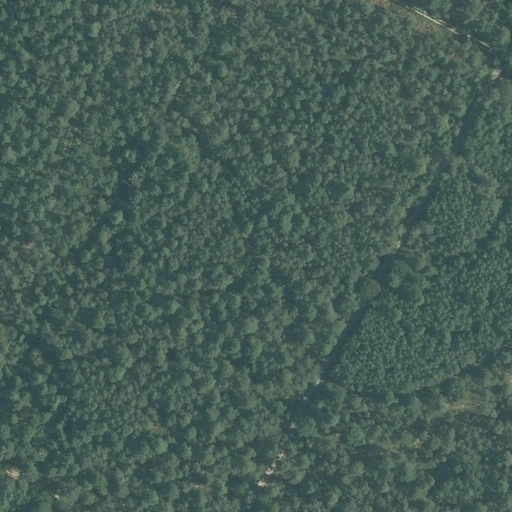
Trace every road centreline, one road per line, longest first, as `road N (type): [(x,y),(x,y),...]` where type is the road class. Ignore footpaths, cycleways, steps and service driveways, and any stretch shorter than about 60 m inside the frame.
road 1 (track): [(511,46),(240,511)]
road 2 (track): [(511,61),(398,0)]
